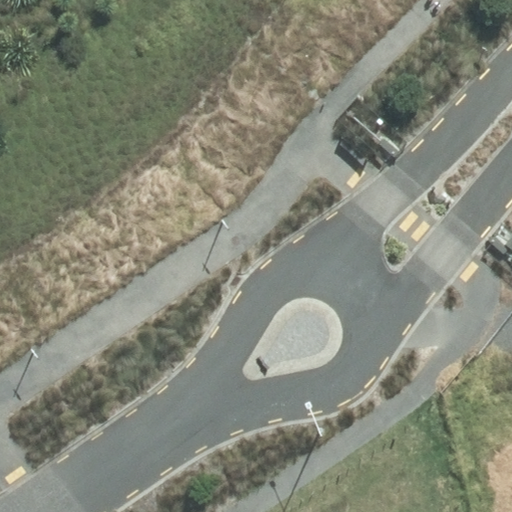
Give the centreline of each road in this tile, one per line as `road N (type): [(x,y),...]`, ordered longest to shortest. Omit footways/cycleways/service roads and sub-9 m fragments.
road 1 (residential): [(224,357),(298,250),(334,244),(361,253),(377,272),(377,305),(355,346),(334,370),(304,385),(195,406)]
road 2 (residential): [(71,511),(195,406)]
road 3 (track): [(369,320),(511,321)]
